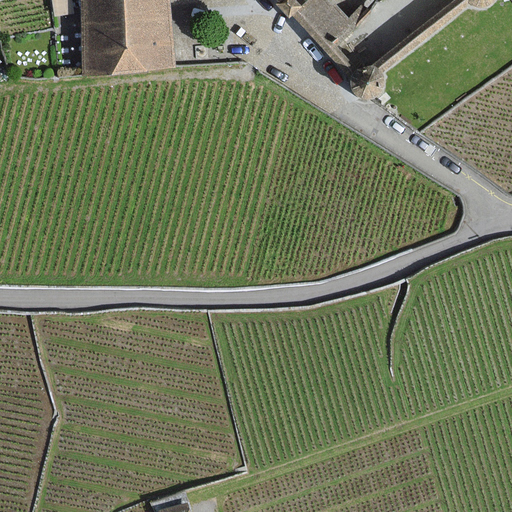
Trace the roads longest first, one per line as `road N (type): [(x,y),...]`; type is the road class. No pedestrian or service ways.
road 1 (unclassified): [(500,210),(445,247),(317,291),(240,299),(0,296)]
road 2 (track): [(511,391),(169,504)]
road 3 (unclassified): [(500,210),(359,117),(228,0)]
